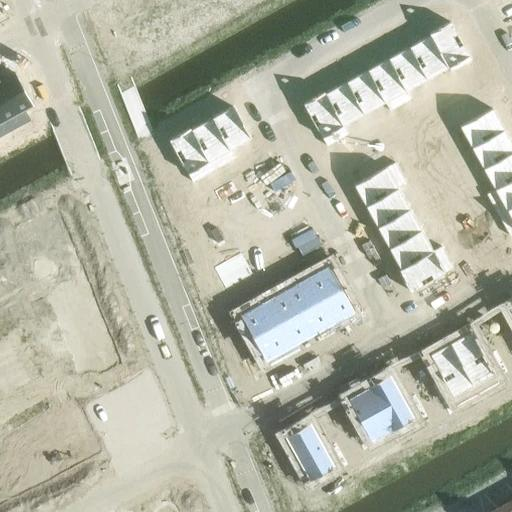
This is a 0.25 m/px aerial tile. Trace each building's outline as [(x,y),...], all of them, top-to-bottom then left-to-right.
[(184,0),(204,35),(240,16),(231,0),(184,0)] [(144,2),(113,19),(141,72),(184,49),(158,1),(147,7),(144,2)] [(451,22),(429,33),(430,36),(448,69),(470,57),(451,22)] [(430,36),(409,47),(427,80),(448,69),(430,36)] [(409,47),(388,59),(406,92),(427,80),(409,47)] [(388,59),(367,70),(385,103),(406,92),(388,59)] [(367,70),(346,82),(364,115),(385,103),(367,70)] [(0,136),(12,130),(6,119),(32,105),(15,73),(0,81),(0,136)] [(346,82),(325,93),(343,126),(364,115),(346,82)] [(302,103),(312,123),(321,138),(343,126),(325,93),(324,92),(302,103)] [(466,100),(466,101),(470,108),(480,102),(476,95),(466,100)] [(233,106),(213,117),(232,150),(252,139),(233,106)] [(455,106),(445,112),(449,119),(459,113),(455,106)] [(492,108),(459,127),(470,148),(504,130),(492,108)] [(445,112),(434,118),(438,125),(449,119),(445,112)] [(213,117),(190,129),(209,163),(232,150),(213,117)] [(189,127),(167,139),(187,175),(209,163),(190,129),(189,127)] [(413,129),(403,135),(407,142),(417,137),(413,129)] [(504,130),(470,148),(478,162),(482,169),(511,153),(511,144),(511,142),(504,130)] [(403,135),(392,141),(396,148),(407,142),(403,135)] [(371,153),(361,158),(365,165),(375,160),(371,153)] [(439,153),(431,157),(437,167),(444,163),(439,153)] [(511,153),(482,169),(494,190),(511,180),(511,153)] [(361,158),(350,164),(353,171),(365,165),(361,158)] [(426,160),(419,164),(425,174),(432,170),(426,160)] [(444,163),(437,167),(443,178),(450,174),(444,163)] [(386,167),(353,185),(365,207),(398,188),(386,167)] [(432,170),(425,174),(430,185),(437,181),(432,170)] [(252,171),(243,175),(248,184),(256,179),(252,171)] [(511,180),(494,190),(505,212),(511,207),(511,180)] [(231,182),(222,186),(227,195),(235,190),(231,182)] [(222,186),(213,191),(218,200),(227,195),(222,186)] [(398,188),(365,207),(375,225),(376,228),(410,209),(408,205),(398,188)] [(462,195),(454,199),(460,209),(467,205),(462,195)] [(449,202),(442,206),(448,216),(455,212),(449,202)] [(467,205),(460,209),(465,217),(466,220),(473,216),(471,212),(467,205)] [(410,209),(376,228),(388,249),(422,230),(410,209)] [(455,212),(448,216),(453,227),(461,223),(455,212)] [(222,222),(200,234),(210,252),(232,240),(223,223),(222,222)] [(44,225),(15,236),(23,256),(52,245),(44,225)] [(479,226),(472,230),(478,241),(485,237),(479,226)] [(422,230),(388,249),(399,270),(412,263),(433,251),(422,230)] [(467,233),(459,237),(465,248),(472,244),(467,233)] [(52,245),(23,256),(30,274),(59,262),(52,245)] [(399,270),(397,271),(410,293),(446,273),(433,251),(412,263),(399,270)] [(240,253),(233,257),(239,267),(246,264),(240,253)] [(233,257),(227,261),(233,271),(239,267),(233,257)] [(227,261),(220,264),(226,275),(233,271),(227,261)] [(59,262),(30,274),(36,289),(65,278),(59,262)] [(220,264),(214,268),(219,278),(226,275),(220,264)] [(246,264),(239,267),(245,278),(252,274),(246,264)] [(327,266),(306,278),(319,301),(340,289),(327,266)] [(239,267),(233,271),(238,281),(245,278),(239,267)] [(233,271),(226,275),(232,285),(238,281),(233,271)] [(226,275),(219,278),(225,289),(232,285),(226,275)] [(65,278),(36,289),(43,307),(72,295),(65,278)] [(306,278),(284,290),(297,313),(319,301),(306,278)] [(340,289),(319,301),(323,308),(331,324),(352,312),(340,289)] [(284,290),(262,302),(275,325),(297,313),(284,290)] [(72,295),(43,307),(50,325),(79,313),(72,295)] [(7,298),(0,302),(0,306),(2,310),(11,305),(7,298)] [(319,301),(297,313),(309,336),(331,324),(323,308),(319,301)] [(262,302),(238,315),(252,338),(275,325),(262,302)] [(79,313),(50,325),(56,340),(86,329),(79,313)] [(297,313),(275,325),(287,348),(309,336),(297,313)] [(275,325),(252,338),(265,360),(287,348),(275,325)] [(13,327),(4,332),(8,339),(16,334),(13,327)] [(86,329),(56,340),(63,357),(92,345),(86,329)] [(469,332),(449,343),(474,387),(492,376),(494,380),(506,373),(494,351),(483,357),(469,332)] [(16,334),(8,339),(12,346),(20,341),(16,334)] [(449,343),(428,355),(442,380),(431,386),(443,408),(455,401),(453,398),(474,387),(449,343)] [(92,345),(63,357),(69,372),(98,360),(92,345)] [(30,359),(21,364),(25,371),(34,366),(30,359)] [(34,366),(25,371),(29,378),(38,373),(34,366)] [(388,375),(367,386),(391,431),(411,420),(413,424),(425,417),(414,395),(403,401),(388,375)] [(367,386),(346,397),(360,424),(350,429),(361,451),(374,444),(372,442),(391,431),(367,386)] [(61,400),(40,412),(53,433),(74,422),(61,400)] [(38,410),(18,422),(32,445),(53,433),(40,412),(39,413),(38,410)] [(18,422),(0,432),(0,437),(11,457),(32,445),(18,422)] [(74,422),(53,433),(65,455),(86,443),(74,422)] [(308,423),(284,436),(309,481),(332,468),(334,472),(346,466),(334,444),(323,450),(308,423)] [(53,433),(32,445),(44,468),(65,456),(65,455),(53,433)] [(0,437),(0,463),(11,457),(0,437)] [(32,445),(11,457),(24,479),(44,468),(32,445)] [(11,457),(0,463),(0,487),(2,491),(24,479),(11,457)] [(511,511),(511,502),(511,501),(490,511),(511,511)]
